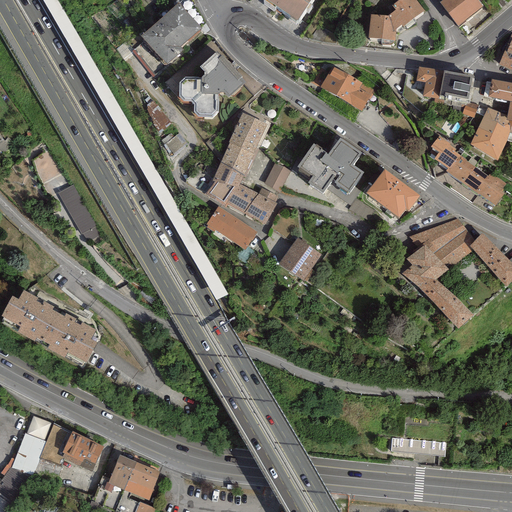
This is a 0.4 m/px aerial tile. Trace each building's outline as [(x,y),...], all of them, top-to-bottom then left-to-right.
[(270,0),(259,17),(276,28),(294,40),(315,8),(302,0),(270,0)] [(465,0),(457,0),(437,15),(454,38),(480,20),(474,11),(465,0)] [(465,0),(474,11),(488,0),(465,0)] [(388,31),(392,45),(422,26),(405,6),(389,17),(393,24),(388,31)] [(177,12),(136,48),(162,77),(179,62),(177,60),(175,58),(199,37),(197,35),(194,32),(183,19),(177,12)] [(368,29),(365,55),(391,58),(392,45),(388,31),(368,29)] [(511,45),(498,76),(511,81),(511,45)] [(175,108),(179,113),(192,114),(192,126),(197,131),(210,131),(215,126),(215,111),(221,105),(226,111),(243,94),(229,79),(215,64),(197,80),(202,85),(196,91),(181,90),(176,95),(175,108)] [(446,79),(447,76),(421,72),(419,87),(429,89),(427,102),(443,104),(446,79)] [(330,78),(317,101),(358,125),(371,102),(330,78)] [(446,79),(443,104),(473,108),(476,83),(446,79)] [(511,101),(490,98),(486,115),(507,119),(504,130),(482,124),(469,161),(495,176),(509,145),(511,146),(511,101)] [(160,135),(173,126),(155,101),(142,110),(160,135)] [(267,132),(239,121),(226,153),(254,164),(267,132)] [(0,133),(0,147),(4,152),(11,146),(0,133)] [(190,145),(182,134),(167,144),(175,155),(190,145)] [(31,160),(46,182),(63,172),(48,149),(31,160)] [(444,181),(442,185),(495,217),(507,197),(487,185),(485,187),(451,166),(454,161),(434,150),(427,161),(435,165),(430,173),(444,181)] [(254,164),(226,153),(219,172),(246,183),(254,164)] [(336,157),(323,175),(311,166),(297,186),(311,196),(306,202),(320,212),(328,201),(346,214),(361,193),(349,184),(358,173),(336,157)] [(275,212),(269,209),(271,203),(258,197),(254,203),(241,198),(246,183),(219,172),(204,209),(232,220),(234,215),(267,229),(275,212)] [(270,173),(261,191),(274,198),(284,180),(270,173)] [(378,189),(360,215),(397,241),(415,216),(378,189)] [(89,214),(75,190),(67,194),(69,198),(64,200),(76,222),(89,214)] [(206,237),(242,258),(254,239),(217,217),(206,237)] [(480,247),(474,252),(464,238),(454,226),(406,245),(419,261),(403,276),(408,281),(399,291),(454,349),(471,334),(432,296),(446,285),(444,282),(466,264),(472,270),(503,304),(511,294),(511,283),(503,273),(498,268),(488,256),(480,247)] [(294,249),(275,275),(299,291),(317,266),(294,249)] [(511,263),(503,273),(511,283),(511,263)] [(19,295),(3,324),(84,368),(100,339),(19,295)] [(53,427),(32,420),(14,468),(34,475),(53,427)] [(74,435),(53,427),(34,475),(55,483),(66,456),(74,435)] [(74,435),(66,456),(97,471),(107,450),(74,435)] [(421,448),(420,441),(411,442),(410,438),(391,440),(392,447),(409,445),(410,450),(421,448)] [(122,458),(110,485),(151,502),(162,475),(122,458)] [(8,511),(30,482),(11,469),(0,485),(0,511),(8,511)] [(155,511),(157,509),(128,498),(122,511),(155,511)]
